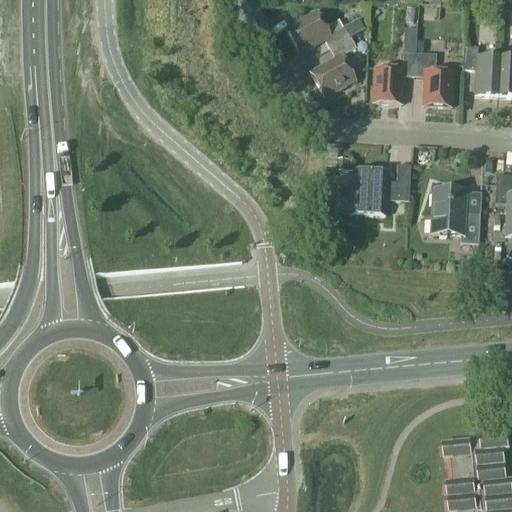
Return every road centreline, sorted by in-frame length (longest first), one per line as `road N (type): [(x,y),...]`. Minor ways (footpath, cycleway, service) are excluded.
road 1 (unclassified): [(276,379),(261,232),(236,195),(126,93),(106,47),(103,0)]
road 2 (residential): [(511,143),(316,126),(297,110),(239,0)]
road 3 (primary): [(43,26),(30,84),(31,268),(0,340)]
road 4 (tertiary): [(276,379),(511,356)]
road 5 (primary): [(54,161),(50,331)]
road 6 (primary): [(88,327),(54,161)]
road 7 (tertiary): [(144,412),(242,395),(276,379)]
road 8 (tertiary): [(276,379),(140,367)]
road 9 (primary): [(54,161),(43,26)]
